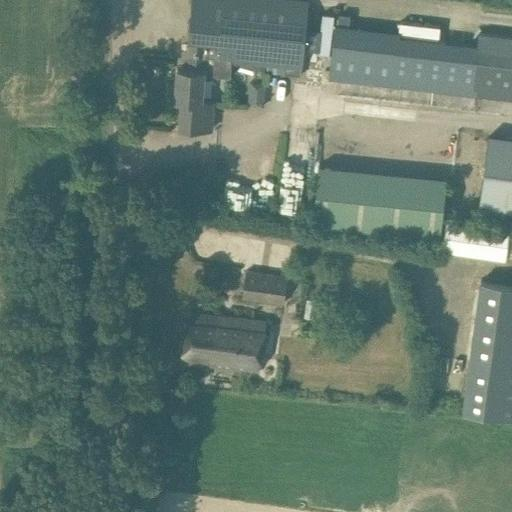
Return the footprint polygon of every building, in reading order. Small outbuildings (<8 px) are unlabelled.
[(191,40),(190,51),(204,52),(203,65),(219,66),(218,77),(231,78),(233,62),(284,67),(284,74),(300,76),(308,1),(296,0),(192,0),(189,40),(191,40)] [(400,32),(335,25),(329,80),(511,101),(511,36),(479,32),(477,45),(400,36),(400,32)] [(181,101),(179,127),(210,130),(212,102),(202,101),(204,75),(218,77),(219,66),(203,65),(204,52),(190,51),(188,70),(178,69),(175,100),(181,101)] [(264,100),(265,81),(251,80),(249,99),(264,100)] [(511,211),(511,136),(487,134),(478,207),(511,211)] [(446,177),(318,165),(312,225),(440,238),(440,236),(446,177)] [(510,229),(446,221),(442,252),(506,261),(510,229)] [(288,277),(246,270),(242,298),(284,305),(288,277)] [(511,283),(480,280),(462,412),(467,412),(473,413),(485,415),(511,418),(511,283)] [(219,317),(190,313),(181,363),(259,374),(267,323),(219,316),(219,317)]
